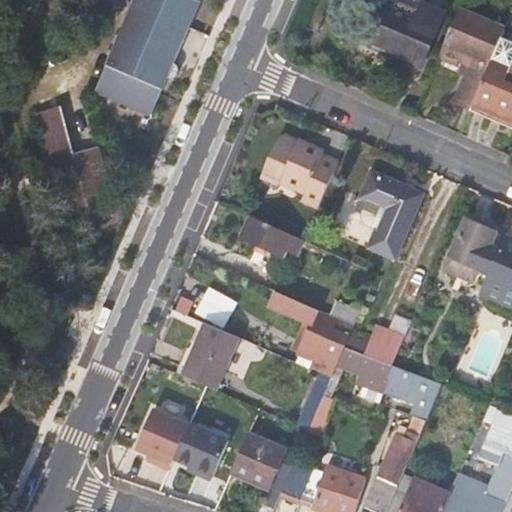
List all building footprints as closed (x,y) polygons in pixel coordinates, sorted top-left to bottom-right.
[(202,0),(133,0),(94,90),(152,115),(202,0)] [(422,0),(356,0),(358,0),(375,0),(384,3),(368,40),(407,56),(406,60),(422,67),(445,13),(421,3),(422,0)] [(506,29),(459,8),(438,56),(468,69),(453,103),(471,110),(501,40),(506,29)] [(511,44),(501,40),(471,110),(511,128),(511,44)] [(66,104),(55,107),(41,111),(45,127),(54,160),(79,154),(66,104)] [(302,198),(320,205),(338,161),(322,155),(323,153),(283,134),(276,137),(259,179),(277,187),(280,182),(305,192),(302,198)] [(100,148),(79,154),(54,160),(71,223),(116,211),(100,148)] [(371,170),(359,197),(353,211),(360,214),(361,217),(363,223),(366,225),(376,230),(368,248),(395,260),(425,193),(371,170)] [(298,255),(306,240),(251,216),(242,236),(284,256),(288,249),(298,255)] [(475,284),(475,283),(482,266),(493,270),(486,287),(483,293),(511,306),(511,239),(507,237),(501,251),(491,246),(497,233),(467,220),(445,270),(458,276),(456,280),(469,286),(470,286),(472,286),(473,285),(474,285),(475,284)] [(358,282),(370,289),(378,272),(366,266),(358,282)] [(482,266),(475,283),(486,287),(493,270),(482,266)] [(211,285),(197,312),(226,327),(240,300),(211,285)] [(315,361),(310,370),(331,379),(337,364),(345,346),(351,333),(354,325),(330,314),(278,291),(272,306),(312,323),(298,354),(315,361)] [(337,300),(330,314),(354,325),(361,311),(337,300)] [(205,322),(182,375),(217,390),(240,338),(205,322)] [(369,341),(351,333),(345,346),(393,364),(405,336),(377,324),(369,341)] [(425,330),(414,326),(407,342),(418,347),(425,330)] [(65,337),(44,345),(48,358),(69,351),(65,337)] [(337,364),(360,373),(356,382),(364,385),(361,394),(380,401),(384,391),(387,383),(388,380),(399,384),(395,395),(415,403),(414,406),(429,412),(435,399),(442,383),(409,370),(393,364),(345,346),(337,364)] [(317,379),(311,391),(323,395),(328,384),(317,379)] [(388,380),(387,383),(384,391),(395,395),(399,384),(388,380)] [(301,415),(313,420),(323,395),(311,391),(301,415)] [(335,401),(323,395),(313,420),(308,430),(304,438),(316,443),(335,401)] [(503,511),(511,492),(511,491),(511,408),(503,405),(502,406),(496,422),(511,428),(511,433),(506,447),(488,440),(481,458),(497,466),(490,484),(462,472),(452,493),(444,511),(503,511)] [(174,457),(190,423),(154,408),(137,447),(157,456),(155,461),(170,468),(174,457)] [(420,434),(426,420),(420,417),(414,431),(420,434)] [(276,429),(303,441),(304,438),(308,430),(281,418),(276,429)] [(190,422),(190,423),(174,457),(214,475),(229,439),(190,422)] [(511,433),(511,428),(496,422),(488,440),(506,447),(511,433)] [(420,434),(414,431),(408,429),(406,434),(397,431),(378,474),(365,505),(381,511),(386,511),(403,472),(417,441),(420,434)] [(262,506),(273,511),(282,490),(285,483),(275,478),(287,449),(250,433),(233,474),(270,489),(262,506)] [(323,472),(295,460),(285,483),(282,490),(314,504),(313,509),(322,511),(356,511),(366,476),(326,464),(323,472)] [(444,511),(452,493),(403,472),(386,511),(444,511)] [(511,511),(511,491),(511,492),(503,511),(511,511)]
